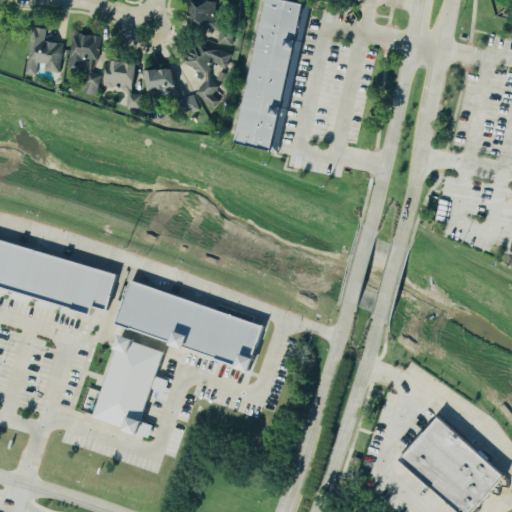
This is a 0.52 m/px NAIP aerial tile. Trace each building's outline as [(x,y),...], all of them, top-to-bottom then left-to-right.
[(217,1),(192,0),(191,25),(216,26),(217,1)] [(264,0),(284,0),(309,5),(277,153),(232,143),(264,0)] [(64,43),(45,41),(47,28),(33,27),(27,74),(37,76),(39,63),(47,64),(46,71),(61,73),(64,43)] [(232,46),(235,32),(222,29),(219,43),(232,46)] [(98,96),(103,75),(93,72),(96,60),(97,60),(103,39),(76,32),(67,69),(87,74),(82,92),(98,96)] [(187,65),(208,74),(214,62),(227,68),(233,53),(199,38),(187,65)] [(107,62),(106,87),(120,88),(120,89),(136,90),(137,63),(107,62)] [(146,72),(150,95),(177,90),(173,68),(146,72)] [(220,87),(212,78),(197,92),(213,109),(221,101),(214,93),(220,87)] [(129,94),(128,107),(142,108),(143,96),(129,94)] [(188,115),(201,109),(194,94),(181,100),(188,115)] [(0,239),(0,285),(102,314),(114,272),(0,239)] [(132,280),(264,326),(249,370),(117,324),(132,280)] [(93,417),(120,338),(166,354),(140,433),(93,417)] [(155,389),(166,390),(167,379),(156,378),(155,389)] [(505,475),(472,511),(457,511),(399,461),(438,416),(505,475)]
